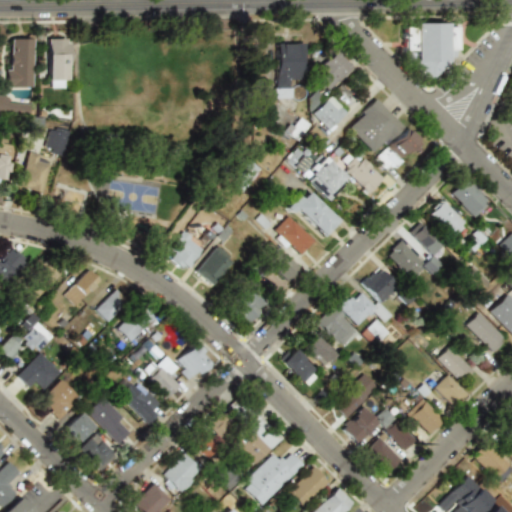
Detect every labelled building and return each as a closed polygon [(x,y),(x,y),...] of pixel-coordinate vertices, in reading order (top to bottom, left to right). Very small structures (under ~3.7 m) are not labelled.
[(456,28),(456,50),(444,50),(445,62),(428,79),(412,62),(412,52),(404,52),(403,28),(412,28),(412,24),(444,24),(444,27),(455,27),(456,28)] [(28,38),(6,39),(7,70),(2,70),(3,87),(29,87),(28,38)] [(64,39),(43,39),(44,88),(61,87),(61,66),(65,66),(64,39)] [(301,43),(274,44),(275,99),(290,98),(289,80),(302,79),(301,43)] [(325,90),(350,67),(334,51),(310,74),(325,90)] [(5,102),(5,96),(0,95),(0,111),(26,114),(27,104),(5,102)] [(343,112),(326,96),(310,114),(327,130),(343,112)] [(372,152),(398,124),(372,100),(346,127),(372,152)] [(41,118),(25,117),(24,131),(40,132),(41,118)] [(287,134),(295,140),(306,124),(297,119),(293,126),(292,125),(287,134)] [(41,148),(62,154),(68,133),(47,127),(41,148)] [(388,172),(409,149),(412,151),(419,143),(403,128),(374,159),(388,172)] [(10,144),(0,142),(0,178),(4,180),(10,144)] [(325,201),(345,181),(320,156),(312,165),(294,147),(283,159),(325,201)] [(16,187),(38,193),(48,160),(26,153),(16,187)] [(366,193),(380,178),(356,154),(341,169),(366,193)] [(256,169),(239,156),(222,180),(239,192),(256,169)] [(446,194),(472,217),(485,203),(460,179),(446,194)] [(294,209),(319,236),(334,222),(305,189),(284,208),(289,213),(294,209)] [(449,238),(463,225),(439,200),(425,214),(449,238)] [(296,254),(310,241),(287,216),(273,229),(296,254)] [(406,232),(428,256),(439,245),(417,222),(406,232)] [(172,253),(168,259),(183,270),(200,247),(179,232),(167,249),(172,253)] [(383,254),(406,279),(421,266),(398,241),(383,254)] [(210,285),(229,258),(211,246),(193,273),(210,285)] [(265,256),(282,282),(296,272),(280,246),(265,256)] [(9,247),(0,256),(0,283),(1,285),(24,262),(9,247)] [(56,277),(45,262),(25,277),(35,292),(56,277)] [(486,283),(471,266),(460,276),(476,292),(486,283)] [(377,302),(394,285),(376,267),(359,284),(377,302)] [(60,294),(71,305),(95,281),(84,270),(60,294)] [(264,298),(246,281),(223,304),(243,323),(254,311),(253,310),(264,298)] [(92,309),(103,321),(125,301),(113,289),(92,309)] [(355,326),(369,311),(381,322),(388,315),(374,302),(370,305),(357,292),(349,301),(344,295),(334,306),(355,326)] [(126,341),(151,318),(139,304),(114,328),(126,341)] [(314,322),(338,345),(353,329),(328,306),(314,322)] [(490,352),(503,340),(476,312),(463,324),(490,352)] [(17,337),(33,353),(49,336),(30,319),(26,323),(28,325),(17,337)] [(385,332),(372,319),(361,330),(375,343),(385,332)] [(334,355),(311,330),(298,342),(321,367),(334,355)] [(14,353),(11,350),(19,341),(10,333),(0,344),(0,354),(7,361),(14,353)] [(202,351),(194,342),(174,360),(182,368),(178,372),(186,381),(207,362),(199,353),(202,351)] [(435,358),(459,383),(471,371),(447,346),(435,358)] [(291,349),(278,361),(302,387),(315,374),(291,349)] [(13,376),(25,388),(31,381),(38,388),(55,372),(37,353),(13,376)] [(175,367),(164,357),(144,379),(164,398),(176,385),(167,376),(175,367)] [(375,386),(362,374),(332,406),(344,418),(375,386)] [(431,387),(451,407),(464,394),(445,374),(431,387)] [(56,418),(76,396),(57,380),(38,401),(56,418)] [(116,395),(144,424),(154,415),(150,410),(156,404),(144,391),(140,395),(128,383),(116,395)] [(115,421),(119,417),(100,397),(84,411),(115,443),(126,432),(115,421)] [(406,413),(425,433),(440,420),(420,399),(406,413)] [(254,465),(280,437),(275,432),(266,431),(259,439),(262,421),(256,415),(248,424),(250,412),(244,411),(238,405),(230,404),(229,412),(244,427),(232,439),(232,444),(254,465)] [(376,423),(362,407),(339,428),(354,444),(376,423)] [(91,427),(77,412),(60,428),(74,443),(91,427)] [(206,426),(218,438),(232,424),(220,412),(206,426)] [(410,443),(392,423),(383,432),(402,451),(410,443)] [(216,449),(206,433),(192,441),(202,458),(216,449)] [(111,455),(91,434),(76,448),(96,469),(111,455)] [(361,453),(383,474),(398,459),(375,438),(361,453)] [(468,454),(495,483),(509,470),(482,441),(468,454)] [(240,487),(260,506),(300,464),(288,453),(280,462),(272,454),(240,487)] [(199,471),(182,454),(159,475),(176,493),(199,471)] [(4,484),(16,473),(6,462),(0,466),(0,505),(13,493),(4,484)] [(298,506),(323,481),(309,467),(284,492),(298,506)] [(474,511),(487,500),(464,475),(433,504),(440,511),(474,511)] [(129,504),(137,511),(152,511),(166,499),(149,483),(129,504)] [(338,511),(349,502),(334,487),(308,511),(338,511)] [(1,511),(31,511),(17,497),(1,511)]
